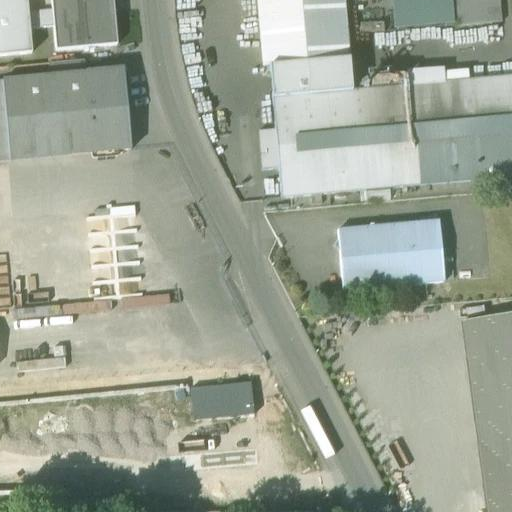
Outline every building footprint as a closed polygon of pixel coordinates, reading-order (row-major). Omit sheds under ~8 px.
[(0,0),(0,57),(31,54),(29,30),(53,28),(52,17),(28,19),(27,13),(25,0),(0,0)] [(111,0),(50,0),(51,11),(52,17),(53,28),(55,52),(116,47),(111,0)] [(255,0),(262,69),(268,68),(347,61),(341,0),(255,0)] [(390,0),(393,30),(453,25),(450,0),(390,0)] [(453,0),(456,28),(500,24),(497,0),(453,0)] [(51,11),(27,13),(28,19),(52,17),(51,11)] [(268,68),(274,131),(277,171),(280,200),(511,178),(511,78),(444,84),(405,88),(351,93),(348,61),(347,61),(268,68)] [(48,65),(49,78),(83,75),(84,75),(84,74),(84,62),(48,65)] [(404,73),(405,88),(444,84),(443,69),(404,73)] [(83,75),(91,155),(130,152),(122,70),(84,74),(84,75),(83,75)] [(49,78),(1,82),(9,163),(91,155),(83,75),(49,78)] [(0,163),(9,163),(1,82),(0,82),(0,163)] [(261,172),(277,171),(274,131),(257,133),(261,172)] [(310,198),(311,206),(321,206),(320,197),(310,198)] [(338,252),(342,293),(443,284),(438,222),(336,231),(337,241),(332,247),(338,252)] [(487,511),(511,511),(511,316),(462,323),(487,511)] [(250,384),(189,390),(192,422),(253,416),(250,384)]
